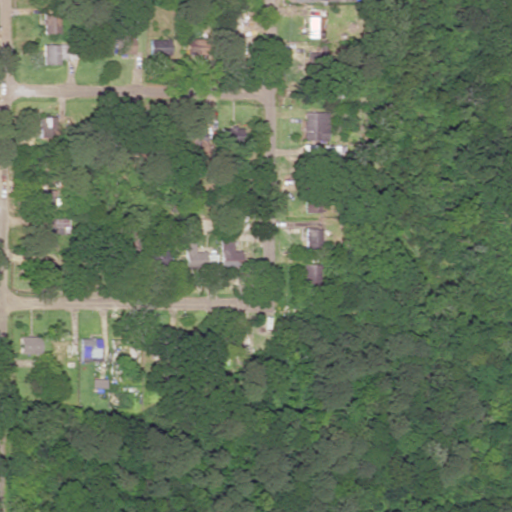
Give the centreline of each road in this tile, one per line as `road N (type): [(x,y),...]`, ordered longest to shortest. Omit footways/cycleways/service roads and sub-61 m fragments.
road 1 (residential): [(268,0),(264,306)]
road 2 (residential): [(3,0),(0,305)]
road 3 (residential): [(2,92),(268,92)]
road 4 (residential): [(0,305),(264,306)]
